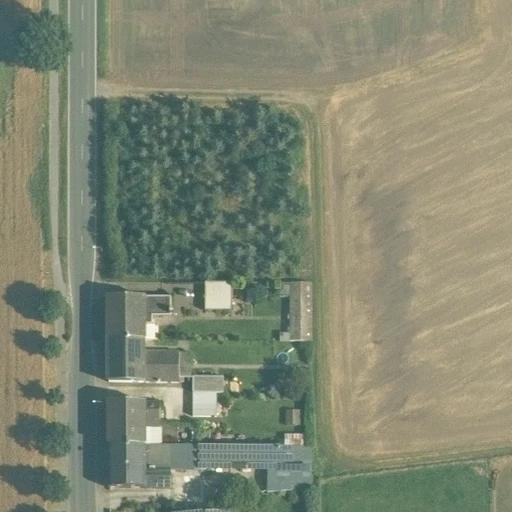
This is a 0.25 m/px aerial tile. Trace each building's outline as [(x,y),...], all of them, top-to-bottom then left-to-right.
[(232,284),(205,284),(205,312),(232,312),(232,284)] [(310,343),(310,287),(291,287),(291,342),(310,343)] [(171,298),(108,298),(108,341),(143,341),(143,327),(151,327),(152,318),(171,318),(171,298)] [(143,341),(108,341),(108,383),(178,384),(179,380),(179,354),(143,354),(143,341)] [(191,354),(179,354),(179,380),(192,380),(191,354)] [(223,378),(193,378),(193,394),(216,394),(223,394),(223,378)] [(216,394),(193,394),(192,418),(216,418),(216,394)] [(160,404),(108,403),(109,446),(145,446),(160,446),(160,404)] [(145,446),(109,446),(109,488),(170,489),(170,470),(170,447),(160,446),(145,446)] [(210,447),(170,447),(170,470),(210,468),(210,466),(210,447)] [(310,448),(210,447),(210,466),(268,469),(268,493),(310,491),(310,448)]
